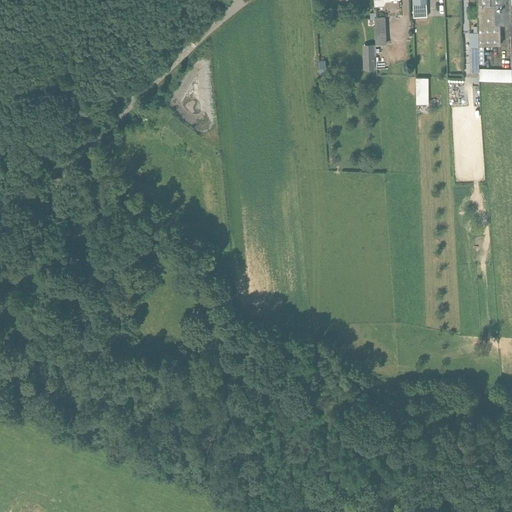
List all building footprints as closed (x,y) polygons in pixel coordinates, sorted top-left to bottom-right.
[(476,0),(478,32),(478,33),(478,39),(478,46),(500,45),(500,25),(503,25),(506,24),(510,24),(509,0),(476,0)] [(385,17),(375,18),(375,13),(369,13),(369,21),(374,21),(375,45),(386,44),(385,17)] [(375,70),(374,53),(362,54),(363,70),(375,70)] [(318,62),(318,68),(319,75),(326,75),(325,68),(325,61),(318,62)] [(428,88),(428,78),(415,78),(415,88),(428,88)]
